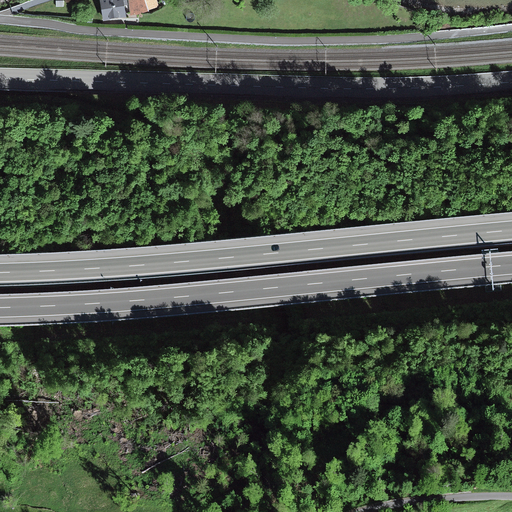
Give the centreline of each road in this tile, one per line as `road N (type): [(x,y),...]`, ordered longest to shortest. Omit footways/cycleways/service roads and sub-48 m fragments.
road 1 (motorway): [(0,308),(511,265)]
road 2 (motorway): [(511,229),(0,272)]
road 3 (track): [(0,21),(275,39),(511,27)]
road 4 (primary): [(511,81),(324,88),(0,78)]
road 5 (residential): [(359,511),(511,497)]
